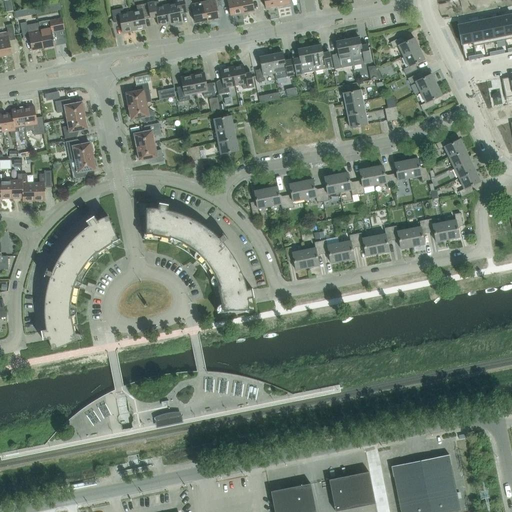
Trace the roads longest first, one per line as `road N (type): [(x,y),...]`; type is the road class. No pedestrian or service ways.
road 1 (unclassified): [(511,489),(496,412),(5,511)]
road 2 (residential): [(507,167),(483,207),(487,251),(276,293),(252,234),(217,201)]
road 3 (residential): [(217,201),(244,171),(410,137),(472,109)]
road 4 (residential): [(139,273),(115,289),(112,324),(166,319),(182,308),(179,292)]
road 5 (residential): [(37,238),(19,281),(20,345),(0,349)]
